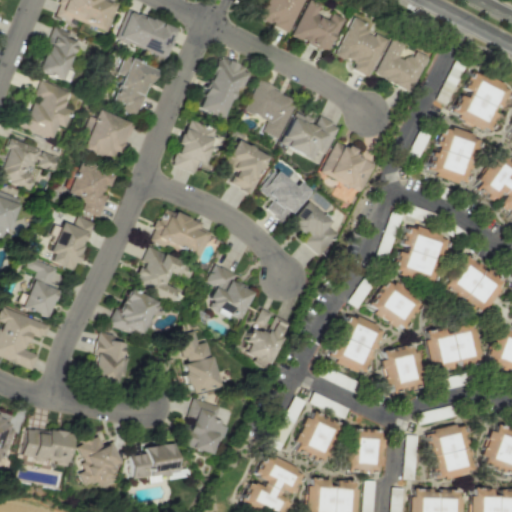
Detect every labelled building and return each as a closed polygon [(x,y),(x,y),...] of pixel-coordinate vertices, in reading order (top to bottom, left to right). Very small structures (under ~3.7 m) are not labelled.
[(57,0),(52,13),(103,32),(114,3),(105,0),(57,0)] [(284,33),(300,0),(264,0),(263,0),(259,0),(251,16),(284,33)] [(318,7),(304,1),(288,36),(325,52),(340,18),(329,13),(326,20),(315,15),(318,7)] [(112,37),(162,57),(173,28),(123,8),(112,37)] [(365,77),(383,39),(365,31),(368,25),(349,16),(331,54),(351,63),(348,69),(365,77)] [(33,70),(57,80),(72,42),(63,39),(66,32),(50,26),(33,70)] [(370,74),(407,92),(424,56),(412,51),(408,60),(396,54),(402,43),(388,37),(370,74)] [(217,118),(231,85),(238,88),(245,70),(212,57),(192,108),(217,118)] [(108,100),(119,105),(117,108),(134,115),(142,94),(141,93),(150,68),(124,58),(108,100)] [(485,130),(493,106),(498,108),(506,85),(466,71),(458,95),(454,94),(446,116),(485,130)] [(11,125),(52,141),(65,108),(60,107),(66,91),(36,79),(28,98),(29,99),(24,109),(18,107),(11,125)] [(277,139),(292,96),(252,82),(241,112),(262,119),(257,132),(277,139)] [(77,148),(112,162),(127,123),(92,109),(77,148)] [(276,144),(309,158),(313,150),(322,154),(334,125),(313,116),(311,120),(291,111),(276,144)] [(511,111),(503,135),(511,138),(511,111)] [(190,172),(194,160),(201,163),(210,138),(207,137),(210,128),(182,119),(174,144),(175,144),(168,164),(190,172)] [(460,184),(476,138),(438,125),(422,171),(460,184)] [(245,193),(265,155),(233,138),(218,165),(231,172),(225,183),(245,193)] [(357,191),(371,160),(332,141),(325,155),(331,158),(323,174),(357,191)] [(469,189),(489,201),(495,192),(500,195),(493,207),(511,217),(511,178),(507,176),(511,166),(511,162),(491,151),(469,189)] [(93,216),(103,186),(108,173),(72,160),(61,191),(71,194),(69,199),(80,203),(77,210),(93,216)] [(256,190),(269,199),(262,208),(281,221),(305,189),(294,181),(291,185),(271,170),(256,190)] [(16,198),(0,193),(0,235),(2,228),(7,229),(16,198)] [(298,241),(316,255),(333,232),(323,224),(326,219),(302,200),(285,222),(303,235),(298,241)] [(196,258),(208,229),(158,208),(145,240),(161,247),(162,244),(196,258)] [(87,220),(72,215),(69,225),(56,221),(46,252),(48,253),(45,262),(70,270),(87,220)] [(387,269),(428,281),(442,237),(403,225),(396,248),(394,247),(387,269)] [(190,267),(144,246),(137,262),(138,262),(132,274),(136,276),(131,286),(168,303),(174,290),(160,284),(165,271),(184,279),(190,267)] [(438,287),(477,315),(500,283),(462,254),(438,287)] [(17,308),(43,318),(60,271),(24,258),(21,267),(31,270),(17,308)] [(234,321),(249,290),(229,280),(232,273),(210,263),(202,282),(210,286),(204,298),(208,300),(205,307),(234,321)] [(400,331),(418,301),(380,278),(363,308),(400,331)] [(104,323),(137,338),(154,301),(124,288),(115,309),(111,307),(104,323)] [(0,358),(28,369),(33,354),(21,349),(26,334),(38,339),(44,323),(0,307),(0,358)] [(251,323),(262,326),(266,312),(256,308),(251,323)] [(379,328),(344,313),(325,359),(360,374),(379,328)] [(265,365),(283,325),(269,319),(263,333),(247,326),(241,340),(245,343),(240,354),(265,365)] [(477,357),(468,321),(443,327),(443,328),(421,333),(430,372),(450,368),(449,364),(477,357)] [(511,373),(511,331),(494,326),(483,365),(511,373)] [(215,386),(203,341),(193,343),(190,330),(172,335),(187,393),(215,386)] [(124,343),(109,340),(110,334),(93,332),(86,380),(117,384),(124,343)] [(385,393),(421,386),(414,350),(409,351),(408,344),(377,350),(385,393)] [(208,454),(215,433),(222,435),(229,410),(211,404),(213,398),(191,392),(183,417),(186,418),(178,445),(208,454)] [(323,463),(336,421),(303,411),(290,453),(323,463)] [(11,430),(4,428),(7,419),(0,416),(0,463),(1,464),(11,430)] [(480,465),(511,476),(511,473),(511,429),(494,423),(491,431),(487,430),(478,455),(483,457),(480,465)] [(423,430),(431,477),(440,476),(441,478),(470,473),(462,424),(423,430)] [(18,457),(65,462),(68,432),(41,429),(41,433),(21,431),(18,457)] [(345,471),(378,473),(380,432),(346,430),(344,458),(345,458),(345,471)] [(79,485),(95,482),(96,485),(114,481),(110,465),(117,463),(112,442),(97,445),(94,432),(72,437),(80,470),(76,471),(79,485)] [(139,447),(140,453),(125,456),(130,481),(175,473),(169,442),(139,447)] [(255,511),(276,511),(301,476),(266,453),(236,499),(255,511)] [(352,511),(354,482),(325,481),(326,479),(304,478),(302,511),(352,511)] [(467,511),(511,511),(511,489),(493,489),(493,488),(471,487),(471,498),(468,498),(467,511)] [(456,511),(458,491),(428,489),(428,488),(409,488),(407,511),(456,511)]
